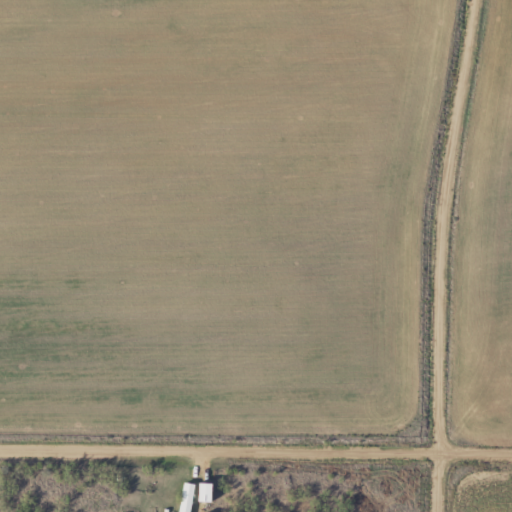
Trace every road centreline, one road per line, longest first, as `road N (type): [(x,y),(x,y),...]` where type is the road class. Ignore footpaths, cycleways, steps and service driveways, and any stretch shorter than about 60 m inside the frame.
road 1 (residential): [(437,511),(466,0)]
road 2 (residential): [(511,459),(0,452)]
